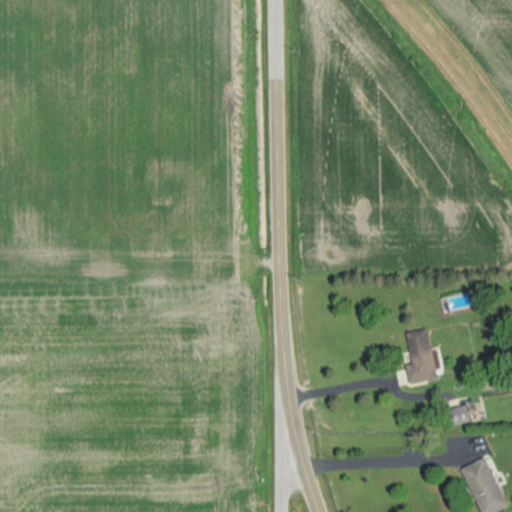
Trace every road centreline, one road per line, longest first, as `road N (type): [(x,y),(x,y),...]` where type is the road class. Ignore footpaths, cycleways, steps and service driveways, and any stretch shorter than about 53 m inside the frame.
road 1 (tertiary): [(319,511),(283,367),(275,0)]
road 2 (residential): [(283,511),(283,367)]
